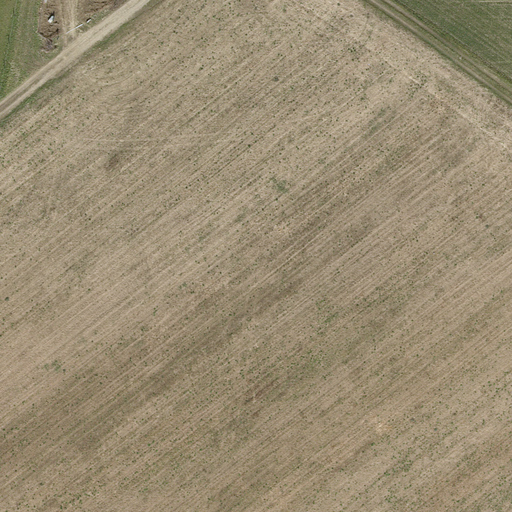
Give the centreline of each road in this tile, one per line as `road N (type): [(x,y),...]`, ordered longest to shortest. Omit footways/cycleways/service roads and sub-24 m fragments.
road 1 (track): [(362,0),(511,111)]
road 2 (track): [(0,101),(128,0)]
